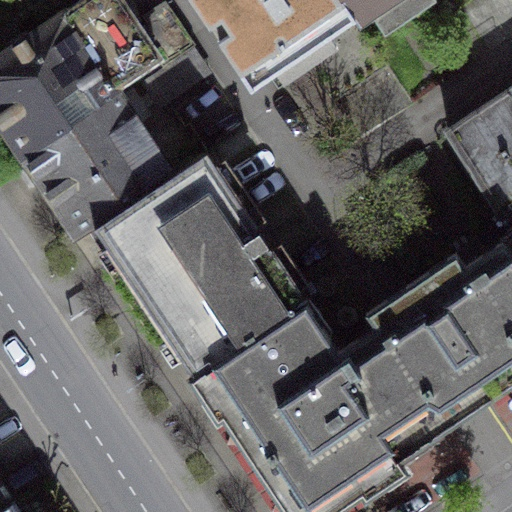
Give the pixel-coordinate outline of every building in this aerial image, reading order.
[(0,122),(24,158),(119,94),(113,85),(156,56),(162,64),(193,44),(166,1),(143,17),(160,42),(152,48),(119,0),(82,0),(0,54),(0,122)] [(358,22),(342,0),(193,0),(251,85),(299,51),(310,66),(332,99),(385,62),(358,22)] [(342,0),(358,22),(391,0),(342,0)] [(342,113),(332,99),(310,66),(289,79),(322,127),(342,113)] [(511,92),(508,87),(446,128),(499,208),(511,198),(511,92)] [(170,171),(119,94),(24,158),(49,195),(75,234),(92,223),(170,171)] [(172,173),(170,171),(92,223),(193,375),(305,300),(206,150),(172,173)] [(338,349),(305,300),(193,375),(283,511),(332,511),(412,460),(406,452),(464,414),(511,382),(511,248),(504,236),(490,245),(492,247),(463,266),(464,267),(432,288),(431,286),(440,280),(431,267),(385,297),(364,311),(374,325),(338,349)] [(0,502),(10,496),(0,481),(0,502)] [(0,511),(20,511),(10,496),(0,502),(0,511)]
